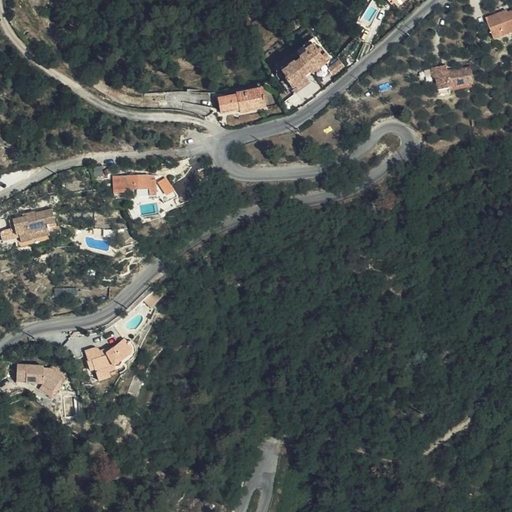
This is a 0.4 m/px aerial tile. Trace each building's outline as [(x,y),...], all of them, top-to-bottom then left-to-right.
[(511,31),(506,16),(500,18),(487,23),(486,21),(477,24),(485,45),(511,34),(511,31)] [(312,34),(305,41),(308,45),(316,38),(312,34)] [(308,45),(318,60),(327,51),(316,38),(308,45)] [(308,45),(305,41),(282,60),(286,64),(308,45)] [(297,79),(318,60),(308,45),(286,64),(291,70),(289,71),(297,79)] [(339,66),(349,56),(343,49),(332,59),(339,66)] [(442,96),(450,95),(450,91),(465,90),(464,73),(440,75),(439,69),(424,71),(424,79),(429,81),(429,93),(441,92),(442,96)] [(222,90),(224,104),(243,101),(243,103),(270,98),(266,79),(239,84),(240,86),(222,90)] [(156,172),(122,173),(122,191),(126,191),(135,190),(136,186),(158,186),(158,190),(164,189),(164,177),(157,177),(156,172)] [(58,209),(43,212),(44,215),(38,216),(37,212),(30,213),(31,217),(27,217),(21,219),(23,227),(24,234),(27,234),(27,236),(28,242),(39,239),(39,238),(56,234),(55,229),(58,229),(57,224),(61,222),(58,209)] [(55,229),(56,234),(66,231),(63,222),(61,222),(57,224),(58,229),(55,229)] [(11,239),(27,236),(27,234),(24,234),(23,227),(9,230),(11,239)] [(58,240),(56,234),(39,238),(39,239),(40,244),(58,240)] [(137,343),(131,336),(124,342),(121,343),(107,347),(105,344),(102,344),(92,347),(95,357),(93,357),(96,367),(102,366),(106,377),(117,373),(118,370),(125,368),(129,366),(132,363),(134,358),(134,354),(138,350),(138,347),(137,343)] [(21,363),(21,376),(30,377),(30,382),(47,382),(48,384),(57,391),(65,382),(68,379),(54,367),(49,367),(44,367),(44,364),(21,363)] [(57,391),(48,384),(44,389),(56,399),(68,385),(65,382),(57,391)]
